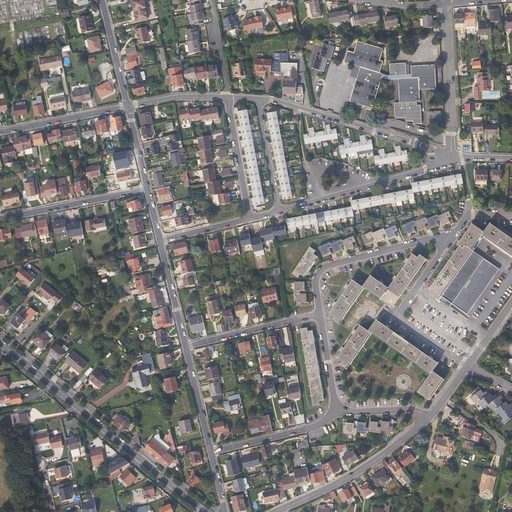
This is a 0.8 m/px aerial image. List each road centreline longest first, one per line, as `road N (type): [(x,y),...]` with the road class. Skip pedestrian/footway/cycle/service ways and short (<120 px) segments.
road 1 (tertiary): [(0,340),(204,511)]
road 2 (residential): [(450,157),(260,99)]
road 3 (residential): [(467,366),(396,316),(457,231)]
road 4 (residential): [(321,313),(317,277),(328,265),(457,231)]
road 5 (residential): [(275,511),(366,467),(430,417)]
road 6 (residential): [(450,157),(278,211)]
road 7 (residential): [(444,3),(450,157)]
road 8 (residential): [(147,188),(0,219)]
road 9 (residential): [(186,346),(321,313)]
road 10 (residential): [(211,451),(312,428),(338,410)]
road 11 (residential): [(128,106),(0,132)]
road 12 (residential): [(250,219),(228,97)]
